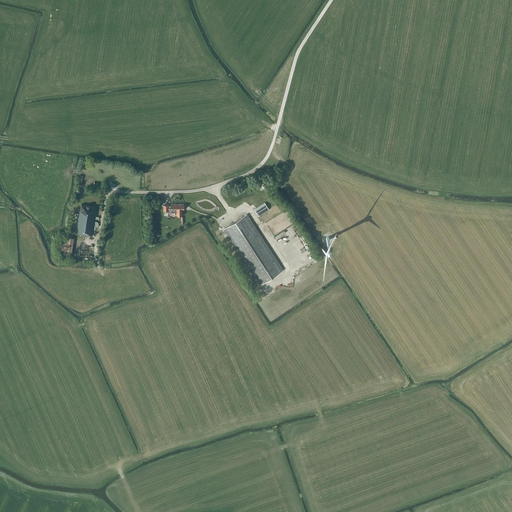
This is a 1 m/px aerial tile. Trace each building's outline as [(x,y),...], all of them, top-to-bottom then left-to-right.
[(269,209),(264,202),(254,209),(259,216),(269,209)] [(184,209),(183,204),(171,204),(171,206),(168,206),(168,205),(163,205),(163,211),(168,211),(168,209),(171,209),(171,212),(176,212),(176,216),(182,215),(182,209),(184,209)] [(85,205),(81,205),(79,211),(78,211),(75,232),(80,233),(79,234),(91,236),(95,213),(93,213),(94,207),(90,206),(85,205)] [(260,285),(283,270),(246,214),(224,229),(260,285)] [(62,245),(61,250),(72,251),(74,238),(65,237),(64,245),(62,245)]
